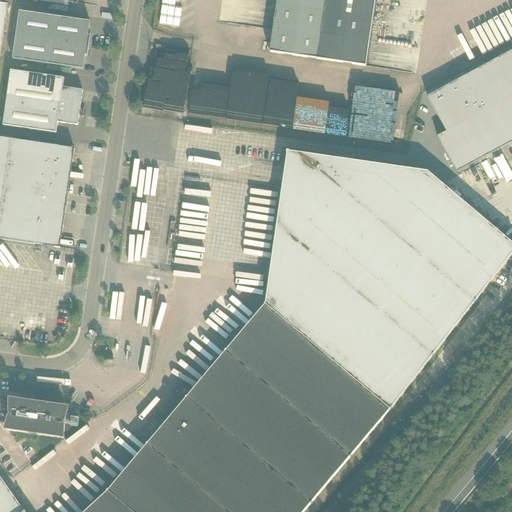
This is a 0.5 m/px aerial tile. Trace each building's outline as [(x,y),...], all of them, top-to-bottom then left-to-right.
[(0,0),(0,63),(8,6),(0,4),(0,0)] [(277,0),(270,52),(318,59),(365,67),(375,0),(277,0)] [(87,57),(88,57),(91,36),(90,36),(88,36),(90,22),(19,12),(13,59),(83,70),(85,56),(87,56),(87,57)] [(437,137),(457,173),(511,142),(511,51),(427,97),(446,132),(437,137)] [(3,126),(56,133),(58,123),(78,125),(83,91),(63,88),(64,79),(11,71),(3,126)] [(280,119),(278,132),(305,136),(307,127),(305,126),(306,119),(315,120),(317,110),(283,105),(281,119),(280,119)] [(0,138),(0,239),(60,248),(74,149),(0,138)] [(24,511),(0,477),(0,511),(304,511),(390,411),(511,254),(511,243),(428,173),(287,153),(265,305),(108,492),(85,511),(24,511)] [(8,428),(62,436),(66,410),(12,402),(8,428)]
